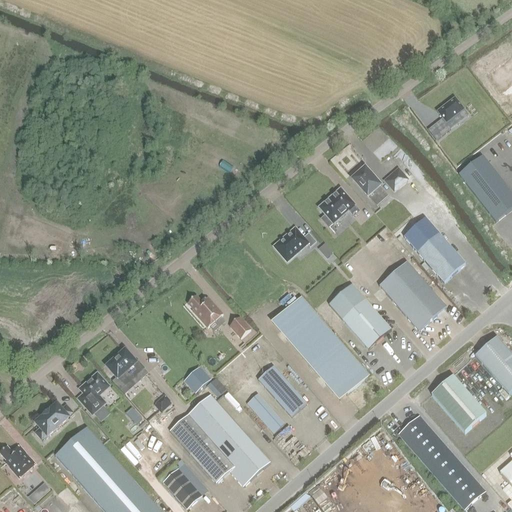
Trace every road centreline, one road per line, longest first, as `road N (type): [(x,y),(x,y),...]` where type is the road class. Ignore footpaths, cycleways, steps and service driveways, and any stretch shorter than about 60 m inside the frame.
road 1 (tertiary): [(0,405),(322,147),(511,13)]
road 2 (unclassified): [(268,511),(511,296)]
